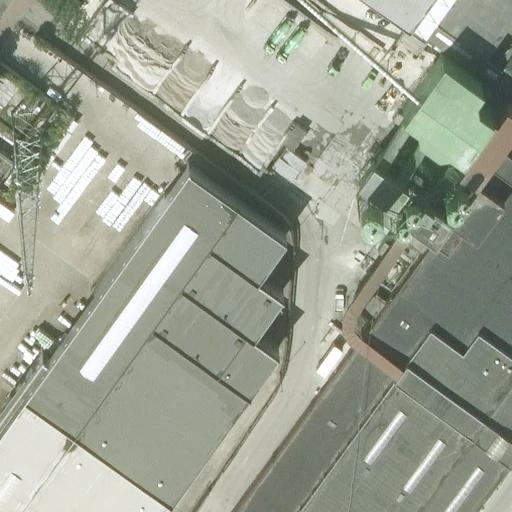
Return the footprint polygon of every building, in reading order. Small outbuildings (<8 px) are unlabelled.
[(374,0),(408,24),(409,23),(425,0),(374,0)] [(511,0),(450,0),(424,36),(489,83),(492,80),(501,67),(500,67),(485,56),(511,18),(511,0)] [(511,52),(500,67),(501,67),(492,80),(511,94),(511,52)] [(447,140),(460,149),(462,150),(492,108),(477,97),(475,88),(482,78),(462,64),(456,73),(446,75),(431,64),(401,106),(415,117),(417,127),(437,141),(447,140)] [(457,163),(474,175),(511,123),(511,102),(505,98),(457,163)] [(305,131),(295,124),(281,143),(284,146),(290,150),(305,131)] [(511,126),(450,211),(421,190),(404,214),(406,216),(433,235),(230,511),(467,511),(511,451),(511,126)] [(460,149),(447,140),(438,152),(451,161),(460,149)] [(305,161),(290,150),(284,146),(277,156),(297,171),(305,161)] [(0,150),(0,178),(14,160),(0,150)] [(277,156),(270,167),(290,182),(297,171),(277,156)] [(14,390),(19,393),(13,401),(9,398),(0,409),(0,511),(156,511),(169,494),(276,347),(277,348),(278,347),(263,336),(282,310),(272,303),(281,290),(282,291),(282,290),(257,271),(285,233),(192,164),(169,196),(164,193),(93,291),(98,295),(50,361),(41,355),(42,354),(41,353),(14,390)] [(364,184),(354,197),(369,208),(378,195),(364,184)] [(369,208),(367,211),(395,231),(406,216),(404,214),(378,195),(369,208)] [(0,304),(24,264),(0,250),(0,304)]
